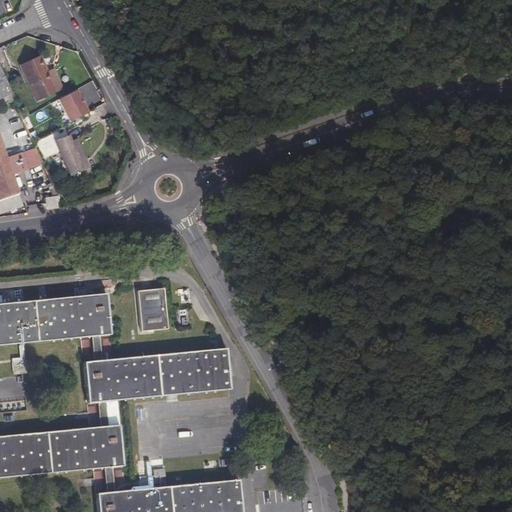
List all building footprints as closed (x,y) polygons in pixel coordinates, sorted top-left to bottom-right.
[(41,58),(21,66),(35,101),(62,91),(53,71),(47,73),(41,58)] [(0,98),(11,94),(0,70),(0,98)] [(81,101),(76,92),(58,101),(70,123),(88,114),(83,105),(85,104),(83,99),(81,101)] [(44,111),(29,115),(33,129),(48,125),(44,111)] [(68,136),(56,141),(71,176),(90,169),(77,140),(71,142),(68,136)] [(0,216),(16,211),(0,164),(0,216)] [(63,209),(57,194),(44,200),(45,202),(44,203),(48,211),(63,209)] [(95,257),(96,270),(110,269),(109,256),(95,257)] [(96,270),(95,257),(79,258),(79,272),(96,270)] [(0,306),(0,346),(89,339),(91,363),(84,363),(88,408),(96,407),(98,430),(0,439),(0,477),(101,468),(104,495),(96,495),(97,511),(241,511),(238,481),(114,492),(112,467),(122,466),(118,427),(108,428),(105,406),(229,394),(225,350),(102,362),(100,338),(109,337),(105,296),(0,306)] [(158,296),(137,299),(139,322),(160,320),(158,296)] [(27,373),(27,364),(12,364),(11,372),(27,373)]
